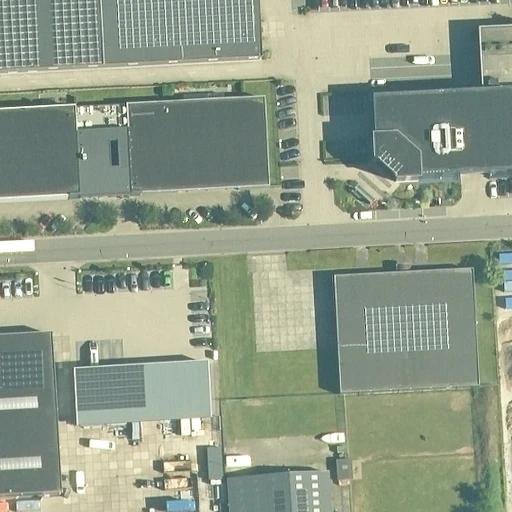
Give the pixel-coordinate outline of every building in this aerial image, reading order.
[(258,0),(0,0),(0,74),(261,61),(258,0)] [(459,180),(459,178),(511,175),(511,29),(480,31),(483,93),(454,95),(371,100),(373,141),(372,141),(373,163),(375,163),(395,180),(395,183),(459,180)] [(0,109),(0,202),(68,199),(68,200),(141,196),(178,194),(177,186),(237,183),(238,190),(269,189),(265,99),(224,101),(224,95),(184,96),(184,102),(127,104),(75,106),(0,109)] [(333,284),(339,395),(479,388),(472,271),(449,272),(332,278),(333,284)] [(133,345),(142,323),(128,318),(132,308),(100,296),(88,327),(133,345)] [(51,335),(0,337),(0,498),(60,495),(51,335)] [(206,364),(73,372),(76,424),(209,416),(206,364)] [(329,511),(328,474),(227,480),(228,511),(329,511)]
